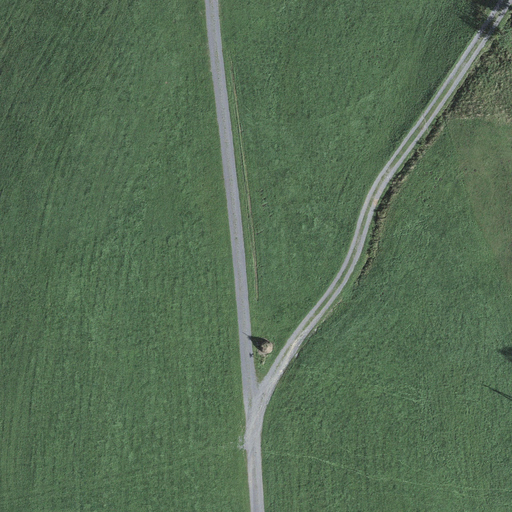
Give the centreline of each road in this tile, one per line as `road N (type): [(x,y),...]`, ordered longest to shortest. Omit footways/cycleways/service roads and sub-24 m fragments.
road 1 (track): [(255,414),(271,376),(347,270),(376,190),(504,0)]
road 2 (track): [(255,414),(212,0)]
